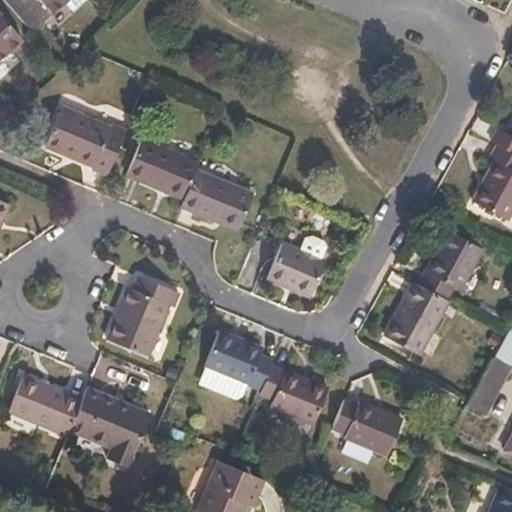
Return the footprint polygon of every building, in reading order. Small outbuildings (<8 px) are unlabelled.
[(72,0),(5,0),(1,4),(30,37),(72,0)] [(0,63),(21,46),(0,21),(0,63)] [(107,185),(125,139),(111,133),(109,136),(60,116),(47,154),(92,173),(91,178),(107,185)] [(511,133),(508,141),(499,137),(498,137),(492,150),(499,154),(511,160),(511,133)] [(195,178),(198,171),(141,148),(126,184),(183,208),(195,178)] [(508,229),(511,220),(511,160),(499,154),(491,168),(495,170),(477,204),(474,211),(508,229)] [(240,239),(254,202),(195,178),(183,208),(180,214),(240,239)] [(0,229),(8,207),(0,203),(0,229)] [(465,301),(488,258),(451,239),(421,293),(449,309),(456,297),(465,301)] [(305,248),(300,260),(323,270),(329,258),(326,251),(312,245),(305,248)] [(312,307),(327,272),(323,270),(300,260),(283,253),(268,290),(312,307)] [(146,361),(169,308),(173,310),(179,296),(140,279),(134,293),(129,292),(108,345),(146,361)] [(419,363),(449,309),(421,293),(415,291),(386,346),(419,363)] [(511,373),(511,326),(505,339),(493,363),(511,373)] [(272,363),(258,358),(261,350),(218,332),(203,368),(208,371),(204,381),(242,398),(246,387),(260,392),(271,366),(272,363)] [(314,427),(329,390),(271,366),(260,392),(259,396),(273,402),(271,409),(314,427)] [(490,398),(503,373),(491,367),(477,391),(490,398)] [(70,431),(82,402),(27,380),(13,415),(67,438),(70,431)] [(131,467),(153,416),(88,387),(82,402),(70,431),(113,449),(109,458),(131,467)] [(389,458),(405,422),(361,403),(358,407),(345,402),(333,432),(346,437),(345,439),(389,458)] [(248,509),(252,498),(254,499),(260,483),(215,464),(194,511),(242,511),(244,510),(245,508),(248,509)] [(511,511),(511,491),(502,487),(492,511),(511,511)]
